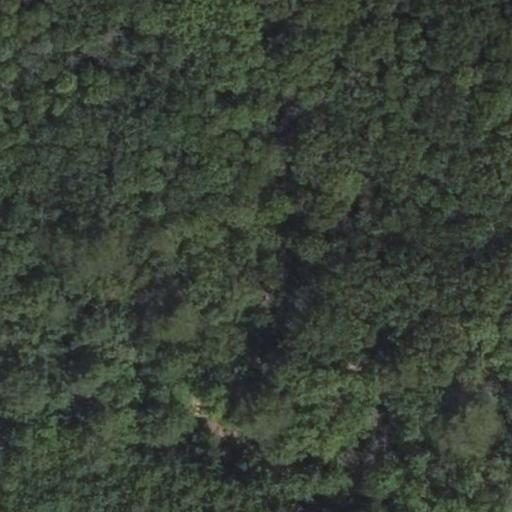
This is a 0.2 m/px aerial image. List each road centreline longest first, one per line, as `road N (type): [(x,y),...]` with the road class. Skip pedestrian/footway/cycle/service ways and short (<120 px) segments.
road 1 (track): [(372,0),(0,60)]
road 2 (track): [(0,362),(42,393),(296,511)]
